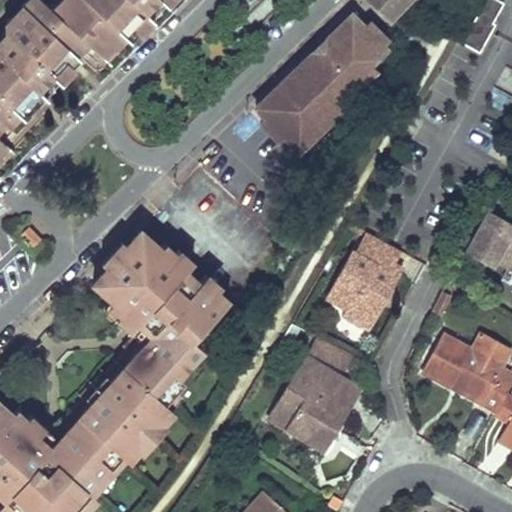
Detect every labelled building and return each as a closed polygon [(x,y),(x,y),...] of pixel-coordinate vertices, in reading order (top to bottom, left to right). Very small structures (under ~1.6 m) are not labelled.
[(0,150),(6,144),(1,139),(0,138),(0,124),(21,102),(64,58),(83,39),(90,46),(98,54),(128,23),(150,0),(64,0),(54,10),(47,3),(44,0),(39,0),(30,11),(22,3),(8,17),(8,27),(13,32),(4,43),(0,38),(0,150)] [(24,0),(22,3),(30,11),(39,0),(24,0)] [(150,0),(128,23),(134,29),(163,0),(150,0)] [(163,0),(134,29),(137,31),(141,34),(174,0),(163,0)] [(371,0),(394,18),(404,0),(371,0)] [(506,5),(497,0),(487,0),(463,44),(482,54),(493,34),(497,26),(495,25),(506,5)] [(355,17),(347,25),(354,31),(362,23),(355,17)] [(128,23),(98,54),(104,59),(134,29),(128,23)] [(338,46),(267,116),(271,120),(288,138),(303,153),(363,94),(360,91),(378,73),(372,66),(389,51),(385,47),(368,30),(362,23),(354,31),(347,25),(331,40),(338,46)] [(391,41),(374,24),(368,30),(385,47),(391,41)] [(8,27),(0,35),(0,38),(4,43),(13,32),(8,27)] [(134,29),(104,59),(107,62),(137,31),(134,29)] [(83,39),(64,58),(73,65),(90,46),(83,39)] [(331,40),(260,110),(267,116),(338,46),(331,40)] [(64,58),(21,102),(30,109),(33,112),(77,69),(73,65),(64,58)] [(21,102),(0,124),(0,138),(1,139),(30,109),(21,102)] [(271,120),(265,126),(282,143),(288,138),(271,120)] [(6,144),(0,150),(0,166),(15,151),(6,144)] [(511,218),(501,213),(489,205),(467,243),(492,258),(495,252),(508,260),(511,252),(511,218)] [(511,211),(504,207),(501,213),(511,218),(511,211)] [(28,225),(21,232),(33,245),(40,239),(28,225)] [(351,250),(325,296),(346,307),(342,314),(369,329),(385,299),(383,292),(387,284),(392,287),(402,269),(394,264),(401,251),(366,231),(354,252),(351,250)] [(137,232),(132,238),(139,244),(145,239),(137,232)] [(105,268),(90,283),(98,290),(139,244),(132,238),(124,245),(105,268)] [(0,405),(0,477),(38,511),(79,511),(82,509),(92,499),(123,464),(134,451),(147,437),(158,424),(168,412),(164,408),(175,395),(183,388),(176,383),(201,353),(191,344),(222,310),(210,298),(195,284),(182,273),(168,260),(156,250),(145,239),(139,244),(98,290),(111,301),(139,328),(150,337),(49,450),(37,439),(10,414),(0,405)] [(119,241),(100,262),(105,268),(124,245),(119,241)] [(164,243),(156,250),(168,260),(174,254),(164,243)] [(174,254),(168,260),(182,273),(191,263),(178,250),(174,254)] [(204,275),(195,284),(210,298),(216,291),(219,289),(204,275)] [(383,292),(385,299),(392,287),(387,284),(383,292)] [(216,291),(210,298),(222,310),(229,303),(216,291)] [(431,311),(440,315),(450,295),(442,291),(431,311)] [(111,301),(102,312),(131,338),(139,328),(111,301)] [(46,430),(37,439),(49,450),(150,337),(139,328),(131,338),(46,430)] [(472,348),(444,333),(422,372),(450,387),(453,382),(482,398),(479,403),(495,412),(506,393),(511,381),(511,375),(510,375),(500,369),(511,349),(480,332),(472,348)] [(317,337),(308,351),(345,371),(353,355),(317,337)] [(306,356),(268,418),(313,445),(327,423),(331,418),(334,420),(344,404),(348,407),(357,392),(355,387),(306,356)] [(453,382),(450,387),(479,403),(482,398),(453,382)] [(495,412),(494,414),(508,422),(511,415),(511,396),(506,393),(495,412)] [(175,395),(164,408),(168,412),(180,400),(175,395)] [(313,445),(322,451),(348,407),(344,404),(334,420),(331,418),(327,423),(313,445)] [(18,405),(10,414),(37,439),(46,430),(18,405)] [(168,412),(158,424),(163,427),(174,416),(168,412)] [(475,412),(462,432),(475,440),(487,419),(475,412)] [(508,422),(498,439),(511,447),(511,415),(508,422)] [(158,424),(147,437),(155,444),(167,431),(163,427),(158,424)] [(147,437),(134,451),(138,455),(142,458),(155,444),(147,437)] [(134,451),(123,464),(127,467),(138,455),(134,451)] [(38,511),(0,477),(0,501),(1,502),(12,511),(38,511)] [(286,511),(263,490),(243,511),(286,511)] [(343,501),(333,496),(328,505),(337,511),(343,501)] [(92,499),(82,509),(85,511),(88,511),(97,503),(92,499)] [(12,511),(1,502),(0,504),(0,511),(12,511)]
